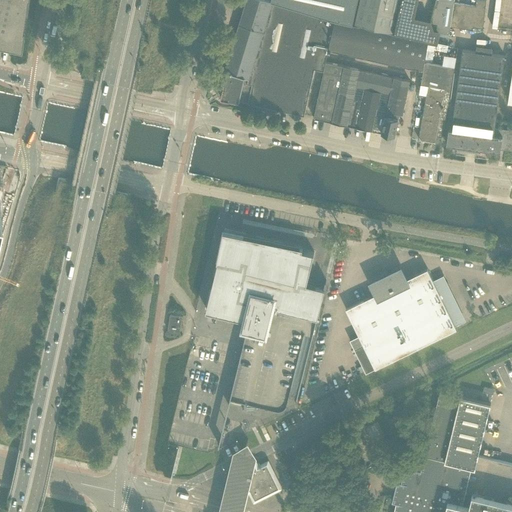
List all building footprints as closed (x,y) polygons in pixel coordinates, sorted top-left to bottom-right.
[(0,0),(0,49),(22,54),(28,0),(0,0)] [(326,62),(328,51),(335,20),(272,1),(268,0),(246,0),(239,24),(263,31),(248,78),(233,73),(229,84),(242,87),(239,102),(239,101),(303,115),(314,68),(324,71),(326,62)] [(271,0),(272,1),(335,20),(355,25),(359,0),(271,0)] [(359,0),(355,25),(394,33),(400,0),(359,0)] [(400,0),(395,26),(420,31),(422,32),(423,28),(421,20),(421,19),(412,17),(416,0),(400,0)] [(435,0),(430,22),(433,30),(449,33),(450,26),(452,14),(454,2),(453,0),(435,0)] [(330,51),(423,70),(424,61),(428,41),(394,33),(355,25),(335,20),(328,51),(330,51)] [(221,98),(239,102),(242,87),(229,84),(233,73),(248,78),(263,31),(239,24),(221,83),(224,84),(221,98)] [(500,152),(500,148),(502,136),(493,135),(494,127),(504,55),(463,50),(452,129),(449,128),(446,144),(500,152)] [(424,61),(423,70),(420,84),(428,85),(419,139),(435,142),(440,143),(454,67),(424,61)] [(344,66),(326,62),(324,71),(313,118),(331,121),(344,66)] [(359,69),(344,66),(331,121),(374,131),(385,76),(359,70),(359,69)] [(393,78),(385,76),(374,131),(394,135),(396,126),(397,126),(398,125),(397,124),(399,114),(402,115),(409,81),(394,77),(393,78)] [(502,136),(500,148),(509,149),(509,150),(511,150),(511,129),(511,130),(511,132),(503,130),(503,129),(494,127),(493,135),(502,136)] [(225,230),(218,261),(206,309),(228,315),(227,318),(233,320),(234,316),(245,319),(243,326),(247,327),(240,358),(230,397),(277,409),(278,409),(280,409),(281,409),(282,408),(283,408),(284,407),(285,406),(286,406),(286,405),(287,404),(287,403),(288,402),(289,397),(305,331),(313,333),(326,280),(325,280),(324,286),(307,282),(314,252),(225,230)] [(457,328),(433,280),(427,268),(406,279),(401,268),(371,282),(376,293),(346,308),(359,335),(350,339),(366,373),(375,368),(457,328)] [(180,332),(182,316),(170,314),(168,330),(180,332)] [(396,503),(394,511),(511,511),(511,503),(472,494),(469,506),(463,505),(472,468),(475,469),(491,404),(455,395),(440,392),(441,392),(422,471),(405,467),(400,486),(403,486),(402,490),(399,490),(395,494),(394,496),(394,497),(400,498),(398,503),(396,503)] [(248,486),(255,500),(279,488),(267,463),(254,470),(254,471),(251,473),(248,468),(237,473),(243,484),(248,482),(249,485),(248,486)]
